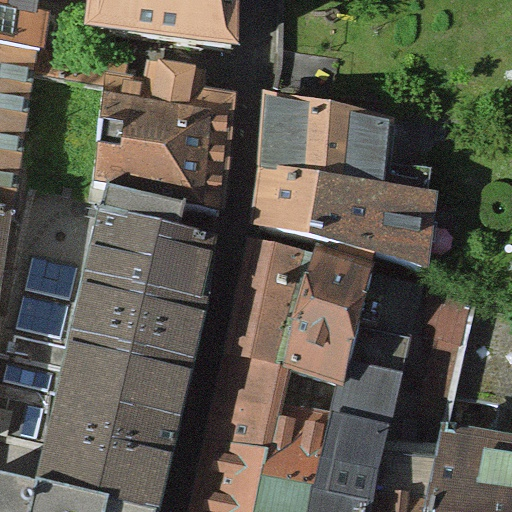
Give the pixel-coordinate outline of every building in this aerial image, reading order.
[(0,0),(0,25),(28,29),(32,0),(0,0)] [(77,0),(77,3),(216,15),(217,0),(77,0)] [(0,180),(8,181),(28,29),(0,25),(0,180)] [(224,70),(95,57),(86,166),(203,191),(224,70)] [(262,239),(439,262),(448,197),(398,191),(406,123),(280,107),(262,239)] [(86,166),(55,308),(173,333),(203,191),(86,166)] [(330,250),(258,240),(200,511),(511,511),(511,440),(402,426),(426,281),(387,279),(387,267),(330,250)] [(55,308),(24,452),(142,473),(173,333),(55,308)] [(0,447),(0,511),(133,511),(142,473),(24,452),(0,447)]
